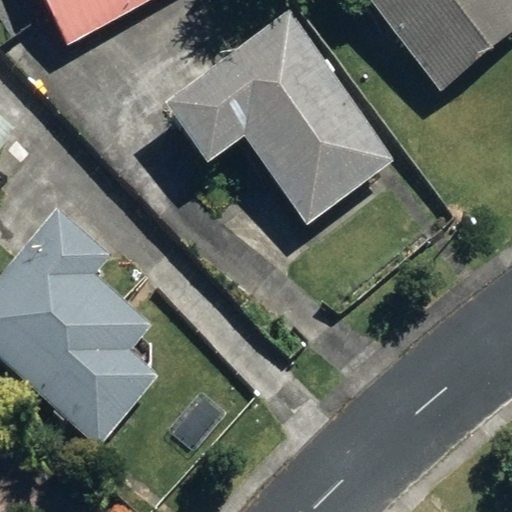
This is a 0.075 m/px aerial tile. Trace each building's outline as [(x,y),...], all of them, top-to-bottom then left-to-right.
[(28,0),(62,58),(164,0),(28,0)] [(353,0),(440,104),(511,45),(511,2),(510,0),(353,0)] [(240,153),(303,238),(389,175),(285,31),(161,122),(203,180),(240,153)] [(0,154),(11,140),(0,131),(0,154)] [(0,290),(0,382),(94,458),(153,387),(124,364),(146,338),(88,291),(100,275),(47,232),(0,290)]
